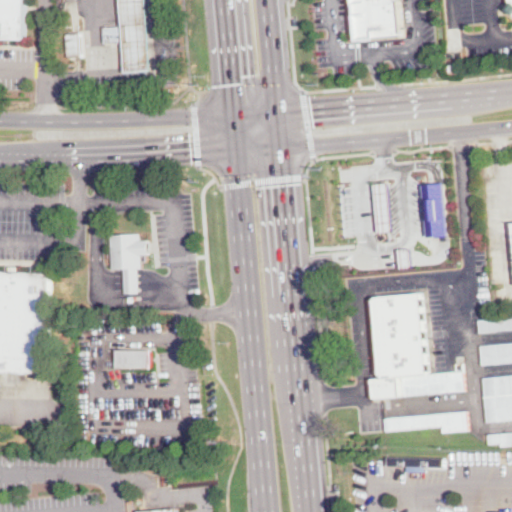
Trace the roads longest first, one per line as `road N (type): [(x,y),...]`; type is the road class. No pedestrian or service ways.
road 1 (primary): [(230,112),(265,511)]
road 2 (primary): [(314,511),(284,148)]
road 3 (primary): [(0,160),(284,148)]
road 4 (primary): [(511,86),(280,107)]
road 5 (primary): [(230,112),(0,119)]
road 6 (primary): [(284,148),(464,133)]
road 7 (primary): [(284,148),(270,0)]
